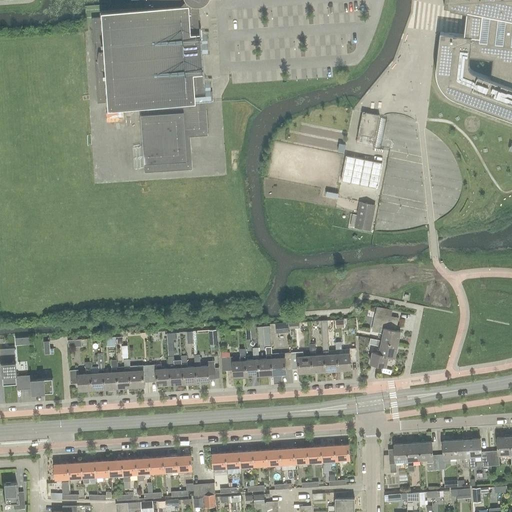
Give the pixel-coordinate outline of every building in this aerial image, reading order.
[(205,81),(201,27),(199,5),(200,5),(205,3),(206,2),(208,0),(145,0),(146,9),(100,12),(100,13),(101,13),(101,17),(92,18),(98,103),(107,102),(107,108),(106,108),(106,110),(140,108),(141,115),(141,114),(144,164),(145,172),(193,169),(190,137),(208,135),(205,81)] [(511,0),(445,0),(444,7),(450,8),(450,10),(467,13),(468,11),(469,12),(511,20),(511,0)] [(511,20),(469,12),(466,35),(441,32),(437,68),(436,70),(436,72),(437,73),(437,75),(437,78),(438,80),(438,81),(439,83),(440,85),(441,87),(442,88),(443,89),(444,91),(446,93),(448,94),(450,96),(451,96),(453,97),(455,98),(456,99),(511,119),(511,20)] [(358,134),(375,138),(380,115),(363,111),(358,134)] [(377,189),(382,163),(346,155),(341,181),(377,189)] [(371,230),(376,205),(359,202),(354,227),(371,230)] [(397,326),(399,317),(391,316),(393,309),(377,306),(372,331),(384,333),(382,340),(382,341),(398,344),(400,331),(395,330),(396,326),(397,326)] [(395,357),(398,344),(382,341),(382,340),(371,338),(370,344),(381,346),(379,354),(375,353),(372,364),(386,366),(388,356),(395,357)] [(82,346),(82,339),(68,340),(69,347),(82,346)] [(336,342),(337,354),(338,370),(351,369),(351,362),(357,361),(356,348),(350,348),(350,353),(342,353),(341,342),(336,342)] [(324,355),(316,355),(315,343),(310,344),(311,356),(311,355),(312,371),(325,371),(324,355)] [(337,354),(329,354),(328,343),(323,343),(324,355),(325,371),(338,370),(337,354)] [(272,358),(272,353),(271,346),(266,347),(267,359),(259,359),(260,375),(273,374),(272,358)] [(259,359),(258,347),(253,348),(254,360),(246,360),(247,376),(260,375),(259,359)] [(37,374),(17,376),(16,362),(15,348),(0,349),(0,350),(1,350),(4,384),(17,383),(17,389),(20,389),(20,388),(33,387),(33,393),(54,392),(53,378),(37,379),(37,374)] [(246,360),(246,348),(240,349),(241,360),(233,361),(233,356),(230,356),(222,357),(223,370),(233,370),(234,377),(247,376),(246,360)] [(311,355),(311,356),(304,356),(303,351),(291,352),(292,369),(298,369),(299,372),(312,371),(311,355)] [(292,369),(291,352),(279,353),(272,353),(272,358),(273,374),(286,373),(286,369),(292,369)] [(91,373),(93,389),(105,388),(104,372),(105,372),(104,353),(98,354),(99,373),(92,373),(91,373)] [(195,367),(188,367),(187,355),(181,356),(182,367),(183,383),(196,382),(195,367)] [(201,366),(200,355),(194,355),(195,367),(196,382),(210,382),(209,374),(216,374),(215,361),(208,361),(209,366),(201,366)] [(182,367),(175,368),(174,356),(168,357),(169,368),(171,384),(183,383),(182,367)] [(130,371),(131,371),(130,359),(124,359),(125,367),(118,367),(118,371),(117,371),(118,388),(131,387),(130,371)] [(118,371),(118,367),(117,360),(111,360),(112,372),(105,372),(104,372),(105,388),(118,388),(117,371),(118,371)] [(91,373),(92,373),(91,362),(85,362),(86,374),(79,374),(79,369),(70,370),(71,384),(79,383),(79,390),(93,389),(91,373)] [(169,368),(162,369),(162,364),(150,365),(151,382),(157,381),(157,385),(171,384),(169,368)] [(151,382),(150,365),(138,366),(138,370),(131,371),(130,371),(131,387),(145,386),(144,382),(151,382)] [(511,453),(510,436),(497,437),(498,450),(487,451),(488,466),(500,465),(499,454),(511,453)] [(488,466),(487,451),(481,451),(480,438),(468,439),(470,467),(476,467),(475,456),(481,455),(482,466),(488,466)] [(470,467),(468,439),(455,440),(457,457),(463,457),(464,469),(470,469),(470,467)] [(457,457),(455,440),(443,441),(444,454),(438,454),(439,469),(445,469),(445,463),(451,463),(450,457),(457,457)] [(439,469),(438,454),(433,455),(432,441),(419,442),(420,460),(427,459),(428,470),(439,469)] [(420,460),(419,442),(407,443),(408,460),(420,460)] [(407,443),(395,444),(395,450),(390,451),(391,474),(398,473),(397,461),(408,460),(407,443)] [(349,444),(335,445),(336,460),(350,459),(349,444)] [(336,460),(335,445),(322,446),(323,461),(336,460)] [(323,461),(322,446),(308,447),(309,462),(323,461)] [(295,463),(294,447),(281,448),(282,464),(295,463)] [(309,462),(308,447),(294,447),(295,463),(309,462)] [(282,464),(281,448),(267,449),(268,465),(282,464)] [(268,465),(267,449),(254,450),(255,466),(268,465)] [(255,466),(254,450),(240,451),(241,467),(255,466)] [(241,467),(240,451),(226,452),(228,467),(241,467)] [(228,467),(226,452),(213,453),(214,468),(228,467)] [(192,470),(191,454),(177,455),(178,471),(192,470)] [(178,471),(177,455),(164,456),(165,472),(178,471)] [(165,472),(164,456),(150,457),(151,473),(165,472)] [(151,473),(150,457),(137,458),(138,474),(138,473),(138,481),(144,480),(144,473),(151,473)] [(138,474),(137,458),(123,459),(124,474),(125,474),(125,476),(124,476),(124,482),(131,481),(130,474),(138,474)] [(124,474),(123,459),(109,460),(111,475),(124,474)] [(111,475),(109,460),(96,461),(97,476),(97,480),(103,479),(103,476),(111,475)] [(97,476),(96,461),(82,462),(83,477),(97,476)] [(83,477),(82,462),(69,463),(70,478),(70,482),(76,482),(76,478),(83,477)] [(70,478),(69,463),(55,464),(56,479),(70,478)] [(14,509),(25,508),(24,493),(18,494),(17,483),(3,484),(5,504),(13,503),(14,509)] [(482,501),(481,493),(481,488),(473,488),(474,502),(482,501)] [(216,506),(215,494),(204,494),(204,507),(216,506)] [(254,495),(255,504),(265,504),(264,494),(254,495)] [(355,498),(335,498),(335,506),(328,506),(328,511),(335,511),(355,510),(355,498)]
